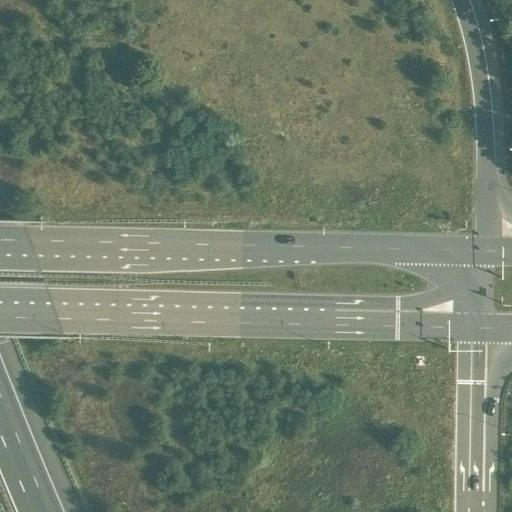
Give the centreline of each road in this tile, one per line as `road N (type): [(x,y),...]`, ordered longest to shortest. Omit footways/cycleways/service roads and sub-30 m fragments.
road 1 (primary): [(485,250),(0,242)]
road 2 (primary): [(0,316),(479,327)]
road 3 (motorway): [(485,250),(485,126),(459,0)]
road 4 (motorway): [(475,511),(479,327)]
